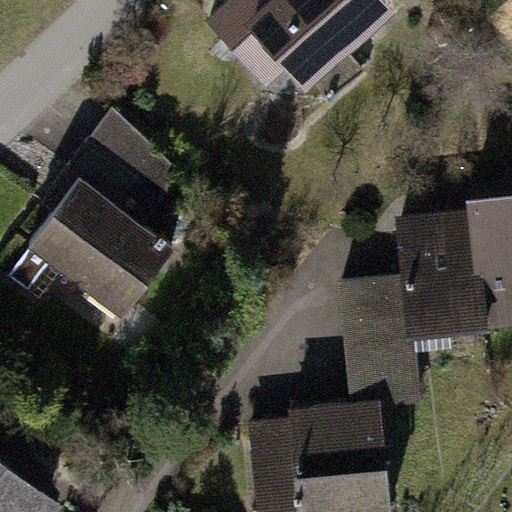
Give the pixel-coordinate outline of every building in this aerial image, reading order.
[(427,5),(421,0),(213,0),(291,86),(315,65),(335,87),(427,5)] [(210,168),(126,106),(86,159),(101,170),(46,243),(155,324),(214,245),(174,215),(210,168)] [(511,194),(502,196),(511,269),(511,194)] [(511,318),(511,269),(502,196),(412,208),(420,270),(428,330),(511,318)] [(420,270),(361,278),(378,398),(424,392),(437,390),(428,330),(420,270)] [(424,392),(378,398),(265,414),(277,504),(334,496),(335,511),(408,511),(440,508),(424,392)] [(69,511),(88,486),(0,422),(0,511),(69,511)]
